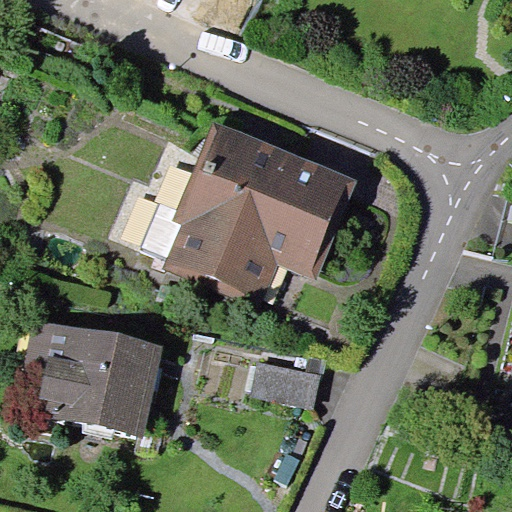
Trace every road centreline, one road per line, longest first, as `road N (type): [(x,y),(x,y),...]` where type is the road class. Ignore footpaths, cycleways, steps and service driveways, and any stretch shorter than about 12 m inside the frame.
road 1 (residential): [(79,0),(221,55),(444,183)]
road 2 (residential): [(321,511),(444,183)]
